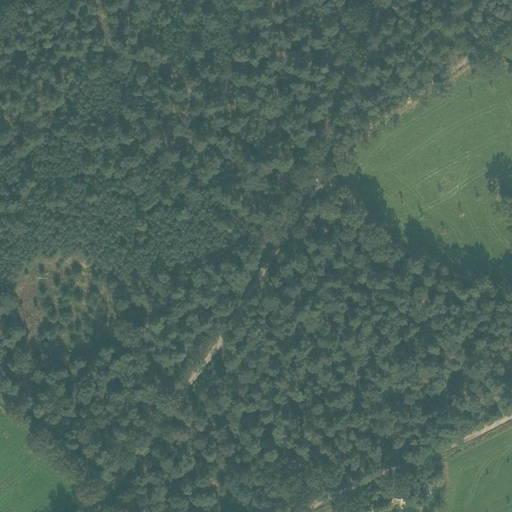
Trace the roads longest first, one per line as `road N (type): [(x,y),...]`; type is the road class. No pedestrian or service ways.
road 1 (track): [(87,511),(219,326),(311,177)]
road 2 (track): [(511,10),(473,55),(366,125),(311,177)]
road 3 (track): [(284,511),(511,419)]
road 4 (unclassified): [(511,296),(389,240),(311,177)]
